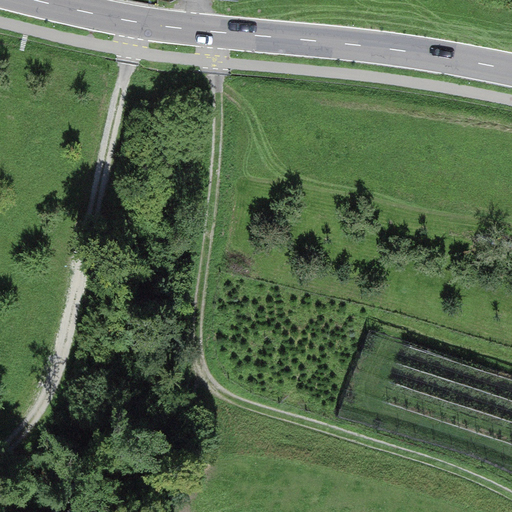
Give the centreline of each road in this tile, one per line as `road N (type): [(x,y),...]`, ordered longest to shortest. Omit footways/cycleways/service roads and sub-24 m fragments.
road 1 (track): [(223,33),(200,328),(212,380),(230,395),(454,468),(511,495)]
road 2 (primary): [(32,0),(139,23),(511,70)]
road 3 (track): [(139,23),(51,387),(0,449)]
